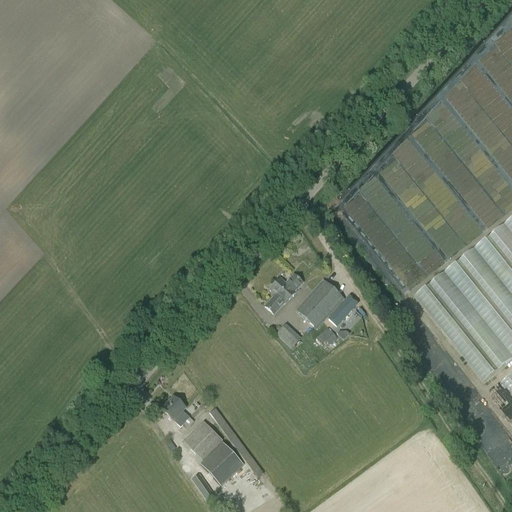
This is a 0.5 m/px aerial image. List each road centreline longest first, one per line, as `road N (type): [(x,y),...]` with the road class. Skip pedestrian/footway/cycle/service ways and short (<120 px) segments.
road 1 (unclassified): [(17,511),(483,0)]
road 2 (track): [(508,511),(298,203)]
